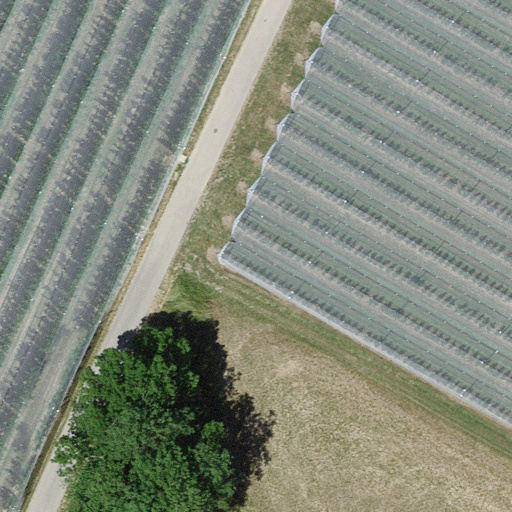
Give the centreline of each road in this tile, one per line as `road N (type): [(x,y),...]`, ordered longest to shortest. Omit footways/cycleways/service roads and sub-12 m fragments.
road 1 (track): [(42,511),(278,0)]
road 2 (track): [(165,245),(511,447)]
